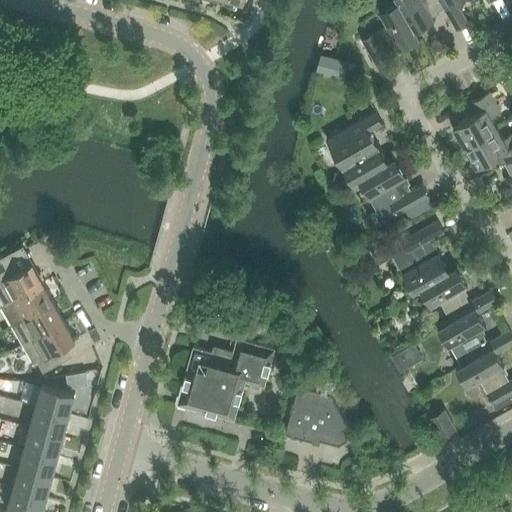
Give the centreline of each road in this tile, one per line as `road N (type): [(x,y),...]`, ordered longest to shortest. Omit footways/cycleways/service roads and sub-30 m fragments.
road 1 (unclassified): [(150,340),(212,121),(212,93),(198,62),(170,40),(26,0)]
road 2 (residential): [(118,454),(329,509),(402,497),(511,434)]
road 3 (residential): [(511,255),(498,230),(471,214),(413,99),(424,80),(505,34)]
road 4 (residential): [(150,340),(97,323),(49,241)]
